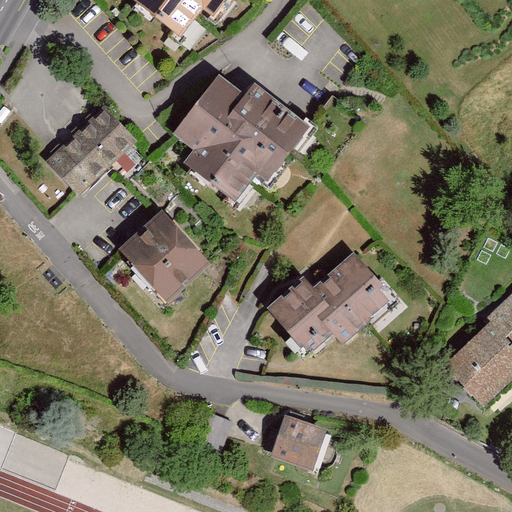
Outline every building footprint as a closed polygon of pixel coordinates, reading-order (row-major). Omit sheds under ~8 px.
[(137,0),(184,35),(205,7),(217,16),(228,0),(137,0)] [(200,151),(190,163),(245,207),(267,180),(278,186),(319,134),(259,86),(254,93),(228,73),(179,135),(200,151)] [(111,108),(53,162),(85,196),(142,142),(111,108)] [(163,210),(119,249),(168,302),(211,263),(163,210)] [(276,309),(317,355),(341,333),(351,344),(402,299),(362,256),(326,288),(314,276),(276,309)] [(450,368),(493,414),(511,396),(511,298),(488,321),(493,327),(450,368)] [(200,445),(221,453),(233,422),(211,414),(200,445)] [(314,470),(328,430),(285,415),(271,455),(314,470)]
